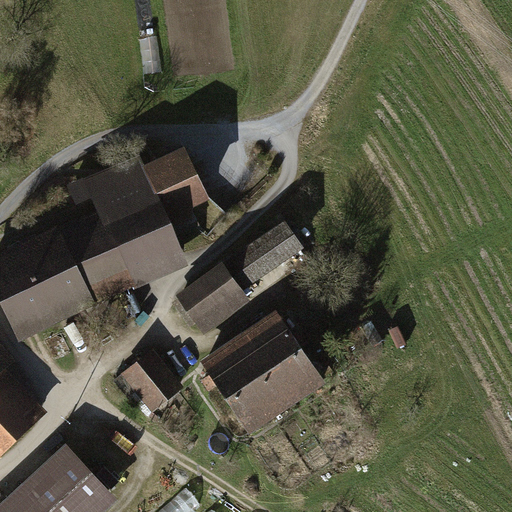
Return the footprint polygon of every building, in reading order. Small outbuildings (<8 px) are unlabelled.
[(103,218),(130,273),(181,251),(171,229),(194,219),(187,203),(206,194),(187,154),(146,172),(140,159),(87,181),(103,218)] [(89,194),(83,182),(71,188),(77,200),(89,194)] [(130,273),(103,218),(65,232),(41,244),(35,233),(19,241),(25,252),(0,264),(0,297),(16,330),(91,294),(89,289),(130,273)] [(284,224),(181,298),(197,321),(300,246),(284,224)] [(248,335),(204,365),(248,429),(323,379),(279,314),(266,322),(262,315),(243,328),(248,335)] [(0,371),(10,364),(0,352),(0,371)] [(177,391),(148,354),(115,381),(130,399),(143,388),(157,406),(177,391)] [(0,380),(0,453),(36,419),(0,380)] [(80,511),(106,488),(76,455),(13,511),(80,511)]
